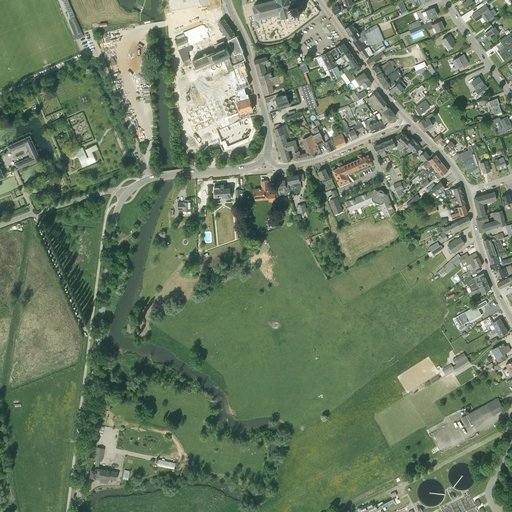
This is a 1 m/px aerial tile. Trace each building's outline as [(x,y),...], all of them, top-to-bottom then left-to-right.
[(70,20),(69,21),(74,34),(75,34),(77,38),(83,36),(67,0),(61,0),(62,2),(63,1),(70,18),(69,18),(70,20)] [(272,0),(270,1),(270,0),(269,1),(263,2),(261,3),(256,4),(253,5),(255,9),(256,14),(257,19),(259,18),(265,16),(266,16),(268,15),(281,12),(282,17),(292,15),(298,13),(305,11),(303,7),(303,4),(303,3),(303,2),(304,2),(304,0),(303,0),(272,0)] [(467,9),(472,6),(475,4),(479,1),(478,0),(467,0),(464,3),(467,9)] [(348,7),(344,9),(342,4),(339,6),(338,5),(332,8),(335,14),(337,17),(337,16),(339,15),(338,12),(341,11),(341,10),(344,9),(346,12),(350,10),(348,7)] [(486,21),(493,15),(486,5),(472,15),(475,19),(481,15),(486,21)] [(428,19),(433,17),(437,15),(434,8),(426,11),(428,15),(426,16),(428,19)] [(221,57),(235,91),(237,96),(238,101),(237,101),(240,113),(253,109),(248,95),(244,96),(243,94),(245,94),(242,88),(250,85),(246,76),(248,75),(245,68),(246,68),(244,61),(246,59),(243,51),(242,49),(243,49),(240,43),(237,36),(236,36),(234,34),(235,34),(224,19),(218,23),(229,39),(228,40),(229,42),(226,43),(215,48),(187,60),(191,69),(221,57)] [(420,19),(409,23),(411,29),(422,25),(420,19)] [(436,32),(440,30),(445,28),(441,20),(432,24),(431,21),(424,24),(427,30),(433,28),(434,27),(436,32)] [(349,35),(357,30),(353,23),(345,28),(349,35)] [(374,30),(379,28),(379,27),(378,27),(377,24),(368,29),(368,30),(366,31),(364,29),(362,30),(362,31),(361,32),(362,33),(360,34),(357,30),(349,35),(352,39),(351,39),(353,41),(361,36),(366,34),(374,30)] [(204,25),(182,33),(187,46),(190,45),(209,38),(204,25)] [(490,40),(492,38),(490,35),(494,32),(496,35),(500,33),(495,26),(485,33),(490,40)] [(366,34),(367,36),(369,38),(372,44),(373,45),(382,41),(384,40),(383,36),(381,33),(379,28),(374,30),(366,34)] [(125,32),(103,34),(105,50),(108,49),(109,51),(116,50),(115,45),(122,44),(123,50),(121,50),(121,52),(123,52),(123,58),(129,57),(125,32)] [(366,39),(369,38),(367,36),(366,34),(361,36),(353,41),(360,51),(365,47),(361,43),(366,40),(366,39)] [(442,39),(449,50),(453,47),(452,46),(455,44),(452,40),(453,39),(450,34),(442,39)] [(511,54),(511,53),(511,40),(511,39),(511,38),(510,36),(501,42),(504,46),(499,50),(501,52),(499,53),(504,60),(511,55),(511,54)] [(341,52),(343,50),(347,47),(343,42),(339,45),(329,51),(322,55),(329,69),(337,65),(345,60),(341,55),(342,57),(338,59),(335,61),(332,55),(338,51),(339,52),(340,51),(341,52)] [(177,50),(181,61),(188,59),(186,52),(192,50),(190,45),(187,46),(177,50)] [(369,55),(369,56),(373,53),(375,52),(371,45),(364,48),(363,49),(360,51),(365,58),(369,55)] [(341,55),(345,60),(345,61),(347,61),(348,62),(354,58),(349,50),(343,55),(342,54),(341,55)] [(376,62),(383,58),(382,57),(384,55),(382,51),(373,57),(371,58),(367,61),(370,66),(376,62)] [(457,69),(464,65),(469,63),(465,57),(463,58),(461,55),(452,60),(457,69)] [(268,62),(266,57),(254,60),(260,80),(272,76),(271,72),(267,73),(265,67),(271,65),(270,61),(268,62)] [(346,67),(347,67),(348,70),(352,67),(358,63),(356,60),(354,58),(348,62),(349,64),(346,67)] [(379,64),(376,66),(372,68),(375,75),(376,74),(384,71),(389,68),(393,66),(395,65),(393,61),(392,60),(391,61),(390,60),(387,62),(387,63),(380,67),(379,64)] [(424,62),(414,66),(416,70),(419,69),(424,67),(426,66),(424,62)] [(348,70),(344,73),(342,74),(341,75),(347,84),(351,82),(356,78),(355,78),(352,74),(358,70),(361,68),(358,63),(352,67),(348,70)] [(340,71),(337,66),(329,69),(331,74),(334,80),(341,75),(342,74),(344,73),(342,70),(340,71)] [(393,66),(389,68),(384,71),(376,74),(382,84),(386,88),(386,89),(395,83),(394,80),(402,75),(398,69),(388,75),(392,80),(390,82),(385,75),(389,73),(395,70),(393,66)] [(362,84),(368,79),(369,79),(364,72),(356,78),(351,82),(351,81),(356,88),(360,85),(362,84)] [(277,84),(285,81),(283,73),(273,76),(272,76),(260,80),(264,94),(274,91),(274,88),(273,85),(277,83),(277,84)] [(484,91),(485,90),(488,88),(485,84),(484,84),(479,77),(471,82),(476,90),(478,88),(481,92),(484,91)] [(365,88),(371,84),(368,79),(362,84),(365,88)] [(399,94),(406,88),(406,86),(404,84),(402,81),(400,83),(399,82),(393,87),(389,91),(392,94),(396,91),(399,94)] [(417,102),(425,95),(422,91),(425,88),(422,85),(418,88),(417,87),(409,94),(412,98),(414,96),(416,97),(414,98),(417,102)] [(357,95),(356,95),(359,100),(368,95),(364,90),(359,93),(357,95)] [(387,103),(386,101),(377,90),(369,97),(379,110),(379,109),(386,104),(387,103)] [(359,100),(356,95),(355,92),(351,95),(356,102),(359,100)] [(279,108),(284,106),(290,104),(289,102),(292,101),(290,96),(288,97),(286,94),(276,97),(279,108)] [(267,97),(265,98),(266,104),(269,103),(268,101),(271,100),(271,99),(272,98),(274,98),(274,95),(270,96),(267,97)] [(494,115),(497,114),(502,112),(500,107),(499,107),(498,104),(499,104),(500,104),(497,98),(489,101),(491,107),(492,107),(494,115)] [(420,114),(424,111),(430,107),(425,100),(415,108),(420,114)] [(384,114),(381,116),(382,118),(384,123),(385,123),(389,119),(390,120),(396,115),(389,107),(386,104),(379,109),(384,114)] [(224,139),(229,150),(259,138),(249,114),(247,115),(247,116),(241,119),(239,113),(228,117),(230,123),(217,128),(221,141),(224,139)] [(370,127),(372,132),(379,129),(376,121),(375,119),(373,116),(371,117),(371,118),(367,119),(368,121),(368,122),(365,123),(367,128),(370,127)] [(386,127),(384,123),(382,118),(381,116),(375,119),(376,121),(379,129),(386,127)] [(424,131),(428,128),(433,125),(428,116),(424,118),(418,122),(424,131)] [(506,130),(507,130),(511,127),(507,117),(497,121),(500,129),(498,130),(500,135),(506,131),(506,130)] [(346,122),(345,122),(344,119),(342,120),(347,132),(349,131),(352,139),(358,136),(356,132),(354,126),(353,126),(354,128),(351,129),(350,127),(349,128),(346,122)] [(356,132),(360,131),(357,125),(355,121),(355,119),(352,120),(353,123),(354,122),(356,125),(354,126),(356,132)] [(291,136),(287,124),(280,127),(279,124),(274,126),(284,161),(285,162),(291,161),(291,160),(290,160),(287,151),(293,149),(293,152),(298,151),(296,140),(295,140),(295,139),(287,141),(286,138),(291,136)] [(316,134),(313,135),(317,145),(324,141),(317,127),(313,129),(316,134)] [(335,133),(332,134),(333,137),(333,138),(337,147),(347,143),(343,133),(336,136),(335,133)] [(415,152),(417,151),(422,148),(419,146),(420,145),(413,138),(411,140),(404,133),(402,135),(401,134),(394,136),(396,140),(398,139),(405,146),(407,144),(415,152)] [(315,152),(320,150),(317,145),(313,135),(312,134),(302,139),(306,151),(307,158),(315,156),(315,152)] [(433,140),(437,144),(439,142),(441,141),(443,140),(440,134),(434,138),(433,140)] [(17,169),(40,159),(30,136),(7,146),(9,152),(24,145),(25,149),(26,149),(29,156),(25,158),(26,158),(14,163),(16,167),(15,168),(15,169),(16,169),(17,169)] [(337,147),(333,138),(330,139),(326,141),(325,142),(330,151),(337,148),(337,147)] [(393,138),(375,145),(378,153),(380,152),(382,157),(387,155),(385,150),(396,146),(393,138)] [(453,148),(457,152),(463,146),(459,142),(456,145),(451,140),(445,146),(450,151),(453,148)] [(77,156),(80,163),(82,167),(96,161),(92,152),(98,149),(96,144),(91,146),(85,149),(88,156),(87,157),(82,147),(69,153),(71,159),(77,156)] [(468,156),(473,154),(472,152),(473,151),(471,145),(467,146),(468,150),(459,153),(460,158),(465,157),(466,159),(466,160),(469,159),(468,156)] [(293,152),(295,160),(307,158),(306,151),(303,152),(303,153),(300,154),(300,150),(298,151),(293,152)] [(424,161),(426,159),(430,156),(425,150),(419,155),(424,161)] [(507,166),(505,162),(505,160),(508,159),(505,150),(501,151),(503,156),(498,158),(499,159),(500,161),(495,162),(498,169),(507,166)] [(427,168),(439,158),(436,154),(429,160),(428,160),(424,163),(424,164),(423,165),(426,169),(427,168)] [(477,169),(475,162),(473,158),(474,158),(473,154),(468,156),(469,159),(466,160),(466,159),(464,160),(468,171),(477,169)] [(355,160),(359,168),(372,163),(371,160),(372,159),(371,158),(369,158),(368,155),(365,156),(364,155),(362,156),(361,155),(359,157),(359,159),(355,160)] [(435,169),(442,162),(439,158),(427,168),(428,169),(429,169),(430,170),(428,172),(426,170),(420,175),(418,177),(422,181),(428,176),(427,174),(435,169)] [(346,174),(359,168),(355,160),(347,164),(346,164),(342,165),(346,174)] [(490,170),(489,166),(487,160),(480,163),(484,173),(490,170)] [(432,177),(445,166),(442,162),(435,169),(436,170),(431,174),(432,176),(431,177),(432,177)] [(350,183),(346,174),(342,165),(342,164),(339,165),(339,166),(337,167),(337,168),(333,170),(340,187),(350,183)] [(438,178),(443,174),(448,170),(445,166),(432,177),(433,180),(437,177),(438,178)] [(330,180),(327,173),(326,169),(318,172),(323,183),(330,180)] [(304,180),(304,178),(303,173),(287,176),(288,182),(290,191),(301,189),(300,180),(304,180)] [(276,204),(275,194),(269,195),(268,184),(268,180),(263,181),(263,188),(254,189),(255,201),(269,199),(269,202),(272,202),(272,205),(276,204)] [(290,191),(288,182),(285,183),(285,180),(278,181),(280,191),(283,190),(284,194),(290,192),(290,191)] [(405,181),(401,183),(401,181),(397,183),(400,189),(401,189),(403,188),(403,187),(407,185),(405,181)] [(436,194),(441,191),(445,188),(443,185),(444,185),(441,181),(436,186),(432,189),(436,194)] [(432,189),(436,186),(434,183),(427,189),(428,191),(432,189)] [(231,197),(231,192),(230,187),(228,188),(228,186),(224,186),(224,184),(219,185),(219,186),(218,186),(216,186),(216,187),(215,187),(215,196),(222,196),(222,197),(226,197),(226,198),(231,197)] [(458,200),(464,198),(460,186),(449,189),(448,190),(451,198),(452,198),(453,202),(458,200)] [(378,191),(378,190),(375,189),(368,192),(372,202),(373,201),(381,204),(380,205),(390,201),(387,194),(384,193),(381,192),(382,190),(381,192),(378,191)] [(372,202),(368,192),(364,194),(368,204),(372,202)] [(497,200),(496,197),(495,192),(474,197),(476,204),(482,203),(483,204),(484,204),(484,203),(493,201),(494,206),(498,205),(497,200)] [(364,206),(368,204),(364,194),(359,196),(365,209),(364,206)] [(511,198),(511,199),(510,199),(509,194),(502,196),(504,204),(511,202),(511,204),(511,198)] [(361,210),(365,209),(359,196),(355,198),(359,208),(360,208),(361,210)] [(330,200),(335,214),(343,211),(337,197),(330,200)] [(355,210),(359,208),(355,198),(350,200),(355,210)] [(192,211),(191,204),(191,199),(185,199),(185,202),(182,202),(178,202),(178,210),(182,210),(182,211),(192,211)] [(350,212),(355,210),(350,200),(346,202),(350,212)] [(381,209),(392,204),(390,201),(380,205),(381,209)] [(307,211),(305,203),(296,205),(299,213),(307,211)] [(476,204),(479,216),(489,213),(488,209),(485,210),(484,204),(483,204),(482,203),(476,204)] [(383,212),(393,208),(392,204),(381,209),(383,212)] [(452,218),(468,213),(465,204),(454,208),(456,213),(451,215),(452,218)] [(427,209),(428,215),(438,212),(436,206),(427,209)] [(487,214),(489,213),(479,216),(479,217),(476,217),(480,232),(484,231),(484,230),(489,228),(506,223),(502,210),(492,212),(494,220),(485,223),(484,221),(489,220),(487,214)] [(453,223),(456,228),(469,222),(470,221),(468,216),(453,223)] [(453,223),(444,228),(447,233),(456,228),(453,223)] [(446,236),(445,233),(442,235),(442,234),(441,234),(438,236),(439,239),(441,242),(448,239),(446,236)] [(453,253),(458,250),(462,247),(461,246),(465,243),(461,237),(455,241),(455,240),(448,244),(453,253)] [(499,240),(498,239),(495,240),(494,239),(492,240),(491,238),(489,239),(488,239),(483,241),(486,250),(491,248),(489,243),(492,242),(495,243),(499,241),(499,240)] [(504,252),(507,251),(505,247),(503,248),(501,241),(499,241),(495,243),(492,242),(489,243),(491,248),(486,250),(489,257),(501,253),(504,252)] [(440,245),(431,251),(433,255),(443,248),(441,244),(440,245)] [(467,253),(461,256),(459,257),(461,262),(463,266),(465,265),(468,264),(467,264),(474,261),(474,259),(478,257),(478,256),(476,252),(469,256),(468,257),(467,256),(465,254),(467,253)] [(499,256),(505,254),(504,252),(501,253),(489,257),(491,264),(499,262),(497,257),(499,256)] [(461,262),(459,257),(461,256),(458,253),(450,260),(445,265),(446,267),(444,268),(446,270),(448,273),(456,266),(461,262)] [(492,271),(501,268),(500,265),(502,264),(503,265),(511,261),(511,260),(511,256),(499,262),(491,264),(490,265),(492,271)] [(478,268),(478,267),(482,265),(478,257),(474,259),(474,261),(467,264),(468,264),(465,265),(468,271),(465,273),(467,276),(470,274),(476,270),(478,268)] [(511,267),(511,265),(499,269),(502,277),(511,272),(511,267)] [(484,273),(479,275),(472,278),(470,275),(470,274),(467,276),(462,281),(464,284),(467,282),(469,286),(486,278),(484,273)] [(471,291),(488,283),(486,278),(469,286),(471,291)] [(511,282),(509,278),(505,279),(503,280),(503,279),(501,280),(502,281),(497,284),(499,288),(511,282)] [(483,292),(486,291),(490,289),(488,283),(471,291),(469,292),(470,295),(476,293),(478,296),(483,294),(483,292)] [(471,320),(477,317),(481,314),(478,308),(487,303),(486,300),(462,313),(455,317),(457,322),(458,321),(460,325),(458,326),(460,330),(466,327),(464,323),(471,320)] [(491,331),(503,323),(500,318),(493,322),(490,316),(480,322),(482,325),(485,324),(487,328),(490,326),(492,330),(490,331),(491,331)] [(500,336),(504,334),(508,332),(503,323),(491,331),(493,334),(497,332),(500,336)] [(506,346),(505,347),(503,343),(491,350),(496,358),(497,358),(499,361),(506,358),(503,354),(510,350),(508,346),(507,347),(506,346)] [(453,359),(456,365),(467,358),(464,353),(453,359)] [(503,371),(507,377),(511,374),(511,360),(506,364),(508,368),(503,371)] [(504,409),(501,404),(498,397),(470,412),(476,423),(504,409)] [(467,428),(476,423),(470,412),(468,413),(461,417),(467,428)] [(97,447),(95,459),(102,461),(104,448),(97,447)] [(118,481),(119,473),(95,468),(94,470),(90,470),(89,477),(100,479),(100,482),(108,483),(108,480),(118,481)]
